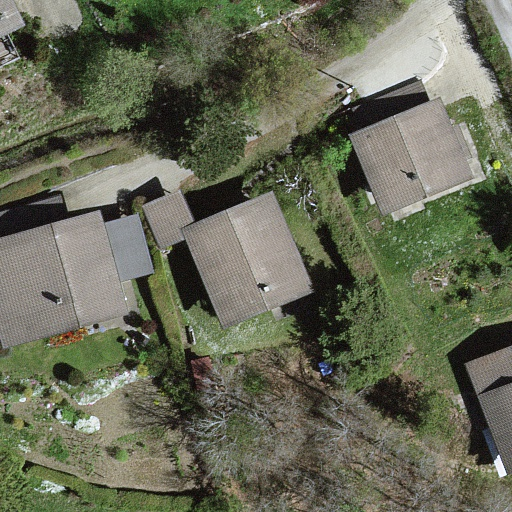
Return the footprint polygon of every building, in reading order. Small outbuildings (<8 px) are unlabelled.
[(0,0),(0,50),(37,36),(25,0),(0,0)] [(435,107),(350,140),(387,220),(477,182),(435,107)] [(273,198),(185,233),(228,332),(320,299),(273,198)] [(106,216),(0,245),(0,318),(12,353),(136,316),(129,285),(158,275),(139,218),(110,226),(106,216)] [(511,351),(467,368),(511,470),(511,351)]
